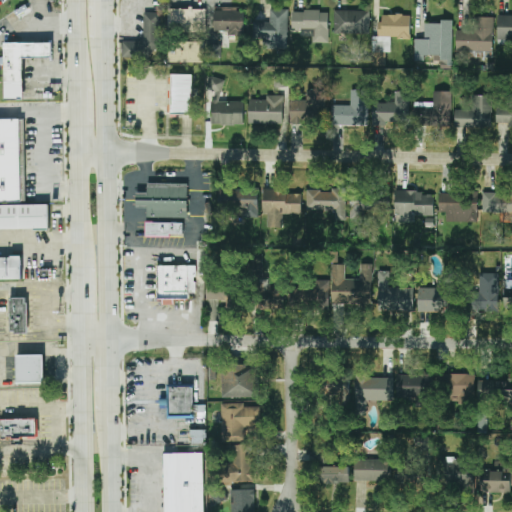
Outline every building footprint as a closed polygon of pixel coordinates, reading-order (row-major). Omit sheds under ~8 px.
[(214,9),(215,32),(228,31),(228,36),(245,35),(244,8),(214,9)] [(206,9),(168,9),(168,29),(206,30),(206,9)] [(288,10),(268,9),(268,22),(252,22),(252,42),(260,42),(260,49),(288,49),(288,10)] [(370,11),(334,10),(334,33),(370,34),(370,11)] [(329,11),(292,11),(292,30),(313,30),(313,43),(328,43),(329,11)] [(161,13),(144,13),(144,41),(123,41),(122,59),(161,60),(161,13)] [(372,52),(390,52),(391,38),(410,39),(411,15),(382,15),(381,36),(373,36),(372,52)] [(497,44),(511,44),(511,15),(498,15),(497,44)] [(494,17),(475,17),(475,30),(457,29),(457,52),(474,52),(474,58),(493,58),(494,17)] [(425,23),(424,39),(415,39),(414,61),(424,61),(424,55),(442,56),(441,66),(452,66),(453,20),(443,20),(442,24),(425,23)] [(220,31),(208,31),(208,58),(219,58),(220,31)] [(203,62),(204,42),(175,41),(175,61),(203,62)] [(4,99),(24,99),(24,58),(53,58),(53,43),(4,43),(4,57),(4,99)] [(192,75),(171,75),(171,113),(192,113),(192,75)] [(326,123),(325,89),(307,89),(307,100),(290,100),(291,124),(326,123)] [(351,105),(332,106),(332,126),(369,126),(368,90),(351,90),(351,105)] [(374,102),(374,123),(409,123),(409,91),(395,91),(395,102),(374,102)] [(451,92),(434,91),(433,103),(414,102),(413,125),(450,126),(451,92)] [(283,124),(283,96),(267,95),(267,100),(250,100),(249,124),(283,124)] [(472,110),(455,109),(454,127),(491,128),(492,96),(473,95),(472,110)] [(211,101),(211,125),(243,125),(244,102),(211,101)] [(496,126),(511,126),(511,101),(497,101),(496,126)] [(0,119),(23,119),(25,201),(0,201),(0,119)] [(188,184),(147,183),(147,193),(136,193),(136,207),(146,207),(146,236),(183,237),(184,219),(187,219),(188,184)] [(243,217),(258,218),(259,189),(219,189),(218,212),(243,213),(243,217)] [(307,191),(306,210),(334,211),(334,220),(345,220),(346,189),(332,189),(332,191),(307,191)] [(302,191),(263,191),(263,214),(267,214),(267,227),(283,227),(283,214),(302,214),(302,191)] [(366,219),(365,211),(387,210),(386,191),(350,192),(350,220),(366,219)] [(434,192),(397,191),(396,222),(414,222),(414,215),(434,216),(434,192)] [(511,215),(511,221),(511,209),(511,210),(511,193),(483,192),(482,212),(511,213),(511,215)] [(447,221),(478,222),(478,195),(440,194),(440,213),(447,213),(447,221)] [(0,229),(49,229),(49,205),(0,205),(0,229)] [(22,258),(0,257),(0,279),(22,280),(22,258)] [(332,305),(372,306),(373,264),(361,264),(361,279),(345,279),(345,265),(332,265),(332,305)] [(158,298),(196,298),(196,265),(157,266),(158,298)] [(453,313),(454,270),(443,269),(443,288),(419,288),(419,312),(453,313)] [(390,272),(378,271),(377,311),(413,312),(414,288),(390,287),(390,272)] [(498,273),(474,274),(475,311),(500,310),(498,273)] [(287,309),(286,280),(261,281),(262,310),(287,309)] [(300,308),(329,310),(330,281),(301,280),(300,308)] [(206,300),(226,301),(226,310),(240,310),(241,287),(207,285),(206,300)] [(28,333),(27,298),(10,298),(10,334),(28,333)] [(44,355),(16,355),(17,384),(44,383),(44,355)] [(222,397),(258,398),(258,365),(223,364),(222,397)] [(435,375),(397,374),(397,396),(434,397),(435,375)] [(475,374),(442,374),(442,402),(475,402),(475,374)] [(393,402),(394,378),(355,377),(355,402),(393,402)] [(479,402),(511,400),(511,379),(478,381),(479,402)] [(169,419),(193,419),(194,387),(169,387),(169,419)] [(260,407),(245,407),(245,403),(221,403),(222,442),(245,441),(245,427),(261,427),(260,407)] [(37,420),(0,419),(0,438),(37,439),(37,420)] [(203,430),(191,430),(191,443),(203,443),(203,430)] [(223,482),(252,483),(253,445),(229,445),(228,460),(224,459),(223,482)] [(165,511),(204,511),(203,453),(164,454),(165,511)] [(355,481),(391,481),(392,459),(355,459),(355,481)] [(474,492),(474,474),(466,474),(467,460),(440,459),(439,484),(451,484),(451,491),(474,492)] [(396,486),(425,487),(426,467),(397,466),(396,486)] [(350,484),(349,467),(318,467),(318,484),(350,484)] [(511,494),(511,481),(502,481),(503,471),(481,471),(481,493),(511,494)] [(230,511),(255,511),(255,490),(230,490),(230,511)]
